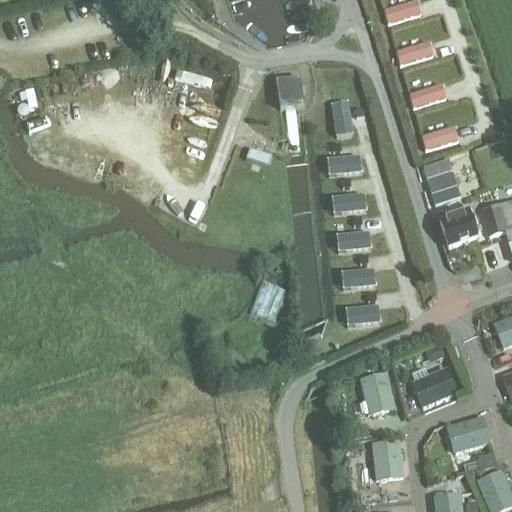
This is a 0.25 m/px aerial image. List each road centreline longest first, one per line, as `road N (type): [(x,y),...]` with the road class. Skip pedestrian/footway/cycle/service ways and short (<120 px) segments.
road 1 (track): [(0,209),(46,235),(178,390),(285,425)]
road 2 (unclassified): [(297,511),(289,399),(310,379),(457,311)]
road 3 (unclassified): [(457,311),(373,68)]
road 4 (unclassified): [(173,21),(254,60),(314,54)]
road 5 (unknown): [(417,329),(376,215)]
